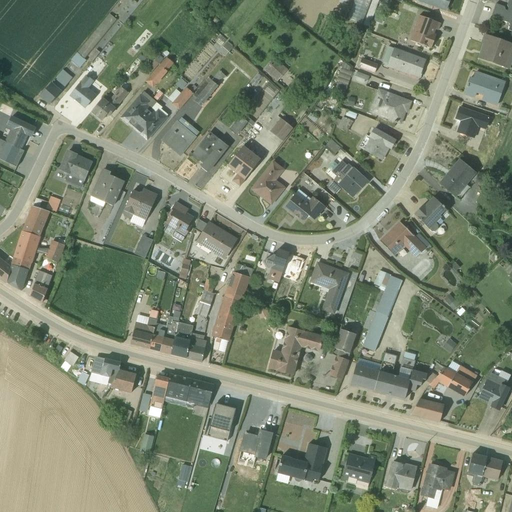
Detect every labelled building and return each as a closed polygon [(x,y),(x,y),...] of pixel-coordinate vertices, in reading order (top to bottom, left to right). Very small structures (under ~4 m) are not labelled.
[(355,0),(349,19),(362,23),(369,0),(355,0)] [(378,0),(372,0),(362,25),(363,26),(368,27),(378,0)] [(445,11),(449,0),(416,0),(445,11)] [(495,4),(491,17),(498,20),(500,24),(503,22),(508,24),(509,26),(508,31),(511,32),(511,0),(508,0),(506,6),(508,9),(507,11),(504,11),(505,10),(503,7),(495,4)] [(70,61),(79,68),(86,60),(85,59),(117,20),(109,14),(70,61)] [(375,20),(374,23),(379,25),(380,23),(383,24),(385,17),(378,14),(376,17),(375,17),(374,20),(375,20)] [(409,41),(430,49),(436,35),(434,34),(435,30),(438,31),(440,25),(418,16),(409,41)] [(511,44),(483,35),(480,44),(482,45),(477,59),(509,70),(511,60),(511,44)] [(351,66),(319,40),(315,47),(323,54),(322,55),(341,70),(341,71),(344,74),(351,66)] [(181,51),(177,47),(172,52),(177,56),(181,51)] [(425,60),(387,47),(382,62),(387,64),(386,68),(419,80),(422,73),(421,73),(425,60)] [(88,59),(91,62),(99,53),(96,50),(88,59)] [(276,54),(263,68),(277,81),(290,67),(276,54)] [(118,85),(125,90),(129,86),(124,82),(127,77),(129,78),(145,59),(140,55),(120,79),(122,81),(118,85)] [(163,59),(159,55),(147,69),(152,73),(163,59)] [(102,62),(95,58),(88,66),(98,74),(101,71),(98,68),(102,62)] [(145,82),(152,89),(171,67),(172,68),(169,73),(171,75),(176,68),(172,65),(173,64),(166,58),(145,82)] [(377,65),(361,59),(358,68),(374,74),(377,65)] [(96,72),(88,66),(83,73),(85,75),(69,96),(85,109),(96,95),(88,89),(93,82),(90,79),(96,72)] [(320,98),(335,72),(327,67),(326,68),(302,109),(306,111),(315,96),(319,98),(320,98)] [(72,78),(62,70),(39,97),(49,106),(72,78)] [(190,99),(200,107),(221,82),(219,81),(221,79),(223,80),(225,77),(219,71),(211,80),(207,78),(190,99)] [(469,78),(463,95),(474,99),(476,94),(482,97),(481,102),(496,107),(505,82),(474,72),(472,79),(469,78)] [(368,78),(356,73),(354,77),(366,82),(368,78)] [(186,84),(180,79),(176,85),(182,90),(186,84)] [(168,99),(172,103),(171,104),(179,110),(193,94),(192,93),(196,89),(192,86),(189,90),(185,88),(180,93),(176,90),(168,99)] [(102,98),(90,113),(101,122),(106,115),(109,117),(128,93),(120,87),(108,102),(102,98)] [(377,89),(368,114),(400,126),(405,114),(407,114),(411,102),(377,89)] [(163,94),(159,91),(153,98),(157,101),(163,94)] [(133,130),(156,103),(144,92),(143,92),(141,95),(140,94),(119,118),(133,130)] [(162,107),(156,103),(133,130),(147,142),(169,116),(161,109),(162,107)] [(459,122),(455,133),(474,139),(478,128),(485,131),(489,118),(458,107),(454,120),(459,122)] [(356,115),(339,108),(337,112),(345,115),(345,116),(354,120),(356,115)] [(239,117),(229,130),(237,136),(247,123),(251,126),(253,122),(242,114),(240,117),(239,117)] [(317,120),(310,114),(307,117),(314,123),(317,120)] [(282,140),(295,126),(282,115),(270,129),(282,140)] [(0,140),(0,159),(16,168),(35,128),(11,117),(5,129),(9,131),(4,142),(0,140)] [(195,137),(199,132),(181,118),(177,121),(176,121),(160,141),(180,157),(196,137),(195,137)] [(363,151),(382,162),(389,150),(390,151),(395,141),(373,128),(368,138),(369,139),(363,151)] [(228,147),(209,132),(191,155),(202,164),(200,167),(208,173),(228,147)] [(341,148),(331,139),(325,147),(334,155),(341,148)] [(231,181),(239,188),(261,161),(242,146),(225,166),(236,175),(231,181)] [(77,155),(67,150),(58,171),(67,175),(65,181),(81,188),(92,162),(77,155)] [(351,161),(343,154),(340,158),(348,165),(351,161)] [(476,174),(458,159),(437,184),(455,199),(455,198),(459,201),(469,188),(466,185),(476,174)] [(284,170),(272,161),(250,190),(271,206),(285,188),(276,181),(284,170)] [(362,190),(369,182),(353,168),(352,168),(348,165),(347,166),(341,161),(331,172),(336,177),(327,187),(336,195),(341,189),(352,199),(361,189),(362,190)] [(125,193),(127,187),(123,185),(124,182),(110,175),(111,172),(102,169),(96,182),(90,196),(90,202),(103,207),(105,203),(113,207),(120,190),(125,193)] [(157,195),(157,194),(143,189),(141,192),(138,193),(132,191),(122,213),(124,218),(128,219),(131,218),(129,222),(142,228),(145,221),(146,221),(157,195)] [(294,194),(283,208),(302,223),(307,216),(314,221),(325,207),(312,197),(307,204),(294,194)] [(46,209),(56,212),(60,200),(51,197),(46,209)] [(446,212),(432,197),(424,206),(422,205),(413,215),(431,232),(434,232),(437,229),(437,226),(435,224),(440,218),(444,216),(446,214),(446,212)] [(33,206),(39,208),(41,200),(36,198),(33,206)] [(164,231),(173,236),(172,238),(182,243),(192,226),(189,225),(194,217),(186,213),(188,210),(175,202),(167,215),(169,216),(165,222),(164,222),(163,225),(164,226),(163,227),(165,228),(164,231)] [(40,236),(50,212),(33,206),(22,232),(12,265),(28,270),(40,236)] [(207,225),(198,219),(195,230),(201,234),(196,243),(224,260),(225,258),(228,260),(236,247),(233,245),(236,240),(208,223),(207,225)] [(399,222),(379,242),(394,256),(403,247),(415,258),(429,245),(419,235),(415,239),(399,222)] [(153,241),(142,236),(134,254),(145,259),(153,241)] [(64,245),(65,241),(58,238),(57,242),(51,240),(45,258),(57,263),(64,246),(64,245)] [(271,268),(267,280),(278,283),(288,254),(277,250),(275,256),(273,255),(263,261),(267,269),(271,268)] [(0,278),(6,283),(21,291),(28,270),(12,265),(11,266),(0,258),(0,278)] [(46,259),(40,262),(42,267),(48,265),(46,259)] [(190,261),(182,260),(178,278),(185,279),(187,275),(189,276),(191,266),(189,265),(190,261)] [(503,268),(511,276),(511,264),(509,262),(503,268)] [(241,304),(252,269),(251,269),(236,264),(233,273),(232,273),(224,298),(241,304)] [(347,275),(317,264),(310,284),(328,290),(320,311),(333,315),(347,275)] [(389,276),(390,275),(379,270),(373,284),(373,285),(384,289),(383,291),(368,330),(361,347),(374,352),(402,281),(401,281),(389,276)] [(42,303),(52,276),(38,271),(30,296),(42,303)] [(206,280),(203,290),(212,293),(215,282),(206,280)] [(213,294),(203,290),(195,314),(206,318),(213,294)] [(368,330),(383,291),(379,290),(371,311),(369,311),(362,328),(368,330)] [(246,291),(244,296),(259,300),(261,293),(257,292),(255,293),(246,291)] [(450,293),(444,298),(453,309),(459,304),(450,293)] [(229,342),(241,304),(224,298),(211,337),(216,338),(215,342),(222,344),(224,340),(229,342)] [(256,310),(260,320),(269,316),(265,305),(256,310)] [(137,315),(130,344),(149,349),(156,323),(158,312),(151,310),(149,318),(137,315)] [(178,323),(179,318),(169,315),(166,326),(159,352),(170,355),(178,323)] [(149,349),(159,352),(166,326),(156,323),(149,349)] [(192,326),(178,323),(170,355),(186,359),(191,333),(192,326)] [(319,353),(323,337),(323,336),(287,327),(280,352),(272,350),(267,369),(293,377),(301,348),(319,353)] [(356,335),(340,329),(333,349),(338,351),(336,356),(335,356),(328,375),(342,381),(349,361),(347,360),(356,335)] [(186,359),(201,362),(206,342),(203,341),(204,336),(202,336),(202,337),(199,337),(199,336),(201,335),(191,333),(186,359)] [(443,347),(452,352),(457,342),(448,337),(443,347)] [(70,352),(64,361),(72,367),(78,358),(70,352)] [(402,358),(397,376),(391,375),(396,356),(384,353),(380,364),(374,391),(386,394),(392,396),(404,399),(407,390),(414,392),(416,386),(420,387),(422,380),(425,380),(427,371),(426,371),(420,369),(419,372),(412,370),(414,361),(413,361),(415,355),(405,352),(403,358),(402,358)] [(92,373),(89,381),(107,386),(107,383),(111,384),(118,372),(119,370),(120,363),(100,358),(100,360),(94,359),(91,373),(92,373)] [(355,365),(350,384),(358,387),(359,386),(362,387),(369,362),(358,359),(356,366),(355,365)] [(380,364),(369,362),(362,387),(366,388),(366,389),(374,391),(380,364)] [(434,379),(428,386),(433,389),(438,383),(446,388),(463,398),(476,376),(459,366),(455,373),(445,368),(435,379),(434,379)] [(109,388),(131,394),(135,375),(119,370),(118,372),(111,384),(109,388)] [(77,382),(84,385),(89,376),(81,372),(77,382)] [(509,376),(500,372),(497,377),(489,373),(476,401),(489,407),(499,411),(509,388),(505,386),(509,376)] [(164,401),(185,407),(193,409),(194,406),(207,409),(213,386),(191,381),(169,375),(168,379),(164,401)] [(168,379),(157,377),(147,415),(159,418),(164,401),(168,379)] [(143,394),(139,411),(146,413),(150,395),(143,394)] [(419,399),(410,415),(439,422),(443,405),(419,399)] [(215,405),(206,436),(227,442),(235,409),(227,407),(227,408),(215,405)] [(127,427),(132,411),(123,409),(117,424),(127,427)] [(245,434),(240,452),(254,455),(254,456),(253,458),(264,460),(271,434),(260,431),(258,438),(245,434)] [(141,448),(152,449),(154,434),(144,432),(141,448)] [(281,456),(277,474),(275,480),(287,483),(289,477),(294,478),(294,479),(296,479),(296,482),(298,482),(299,480),(301,481),(301,480),(311,483),(312,479),(318,481),(327,448),(308,444),(303,462),(291,459),(292,458),(281,456)] [(341,479),(347,481),(347,482),(355,484),(356,481),(368,484),(375,457),(369,455),(367,459),(348,454),(341,479)] [(466,472),(465,475),(472,477),(471,482),(472,483),(472,485),(479,486),(481,477),(497,481),(502,462),(471,454),(467,472),(466,472)] [(391,462),(385,487),(396,490),(397,488),(410,491),(416,467),(404,464),(403,465),(391,462)] [(182,463),(179,478),(189,480),(191,465),(182,463)] [(449,491),(454,473),(446,470),(446,468),(428,464),(419,496),(420,496),(427,498),(425,506),(436,509),(441,489),(449,491)] [(473,511),(476,498),(469,497),(466,511),(464,511),(473,511)]
